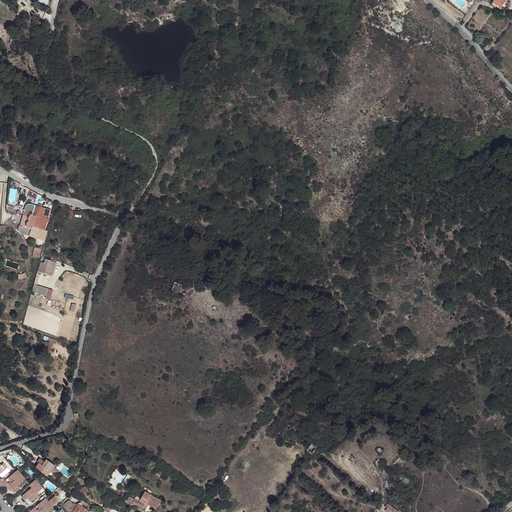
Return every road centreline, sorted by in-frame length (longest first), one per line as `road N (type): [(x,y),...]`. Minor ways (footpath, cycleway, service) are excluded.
road 1 (residential): [(123,216),(94,281),(64,424),(0,449)]
road 2 (residential): [(57,0),(47,69),(53,92),(144,136),(155,155),(123,216)]
road 3 (track): [(157,163),(193,60),(226,0)]
road 4 (residential): [(0,169),(52,198),(123,216)]
road 5 (unclassified): [(426,0),(511,88)]
